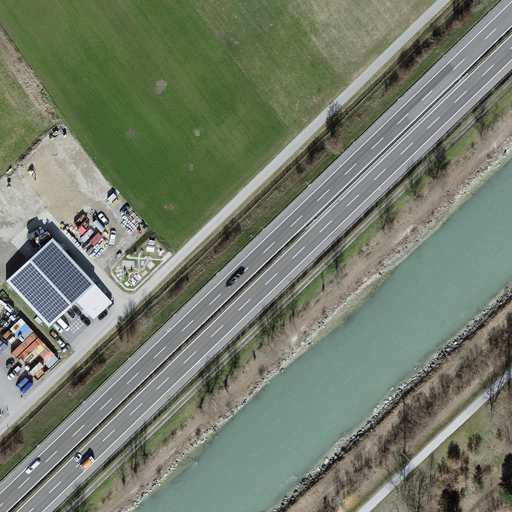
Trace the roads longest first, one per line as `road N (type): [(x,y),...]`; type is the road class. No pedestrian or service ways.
road 1 (motorway): [(511,13),(0,505)]
road 2 (motorway): [(29,511),(511,47)]
road 3 (track): [(67,511),(511,82)]
